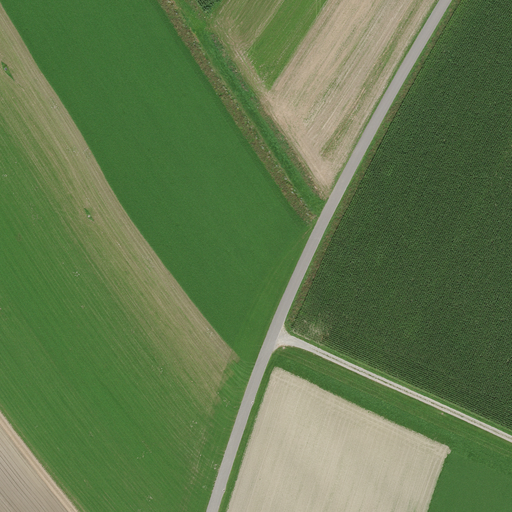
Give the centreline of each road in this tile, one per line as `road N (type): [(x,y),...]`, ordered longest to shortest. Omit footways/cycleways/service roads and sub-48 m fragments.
road 1 (unclassified): [(221,511),(290,297),(451,0)]
road 2 (track): [(279,331),(511,438)]
